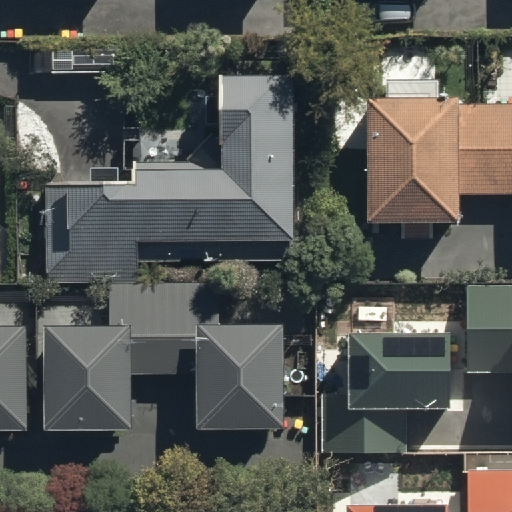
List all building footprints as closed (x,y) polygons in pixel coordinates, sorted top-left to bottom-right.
[(511,187),(511,72),(509,73),(510,142),(472,143),(471,69),(344,71),(346,235),(469,234),(469,188),(511,187)] [(200,108),(206,108),(207,138),(188,160),(135,160),(135,179),(120,178),(120,165),(93,165),(93,181),(48,181),(48,281),(139,281),(139,259),(293,260),(293,238),(295,238),(296,74),(219,74),(219,90),(199,90),(200,108)] [(221,282),(110,282),(110,324),(45,324),(45,428),(134,427),(134,373),(198,373),(198,425),(285,425),(285,320),(221,320),(221,282)] [(511,286),(470,287),(470,369),(511,368),(511,286)] [(0,429),(28,430),(29,321),(0,321),(0,429)] [(323,396),(323,449),(405,449),(405,406),(449,406),(448,333),(348,334),(349,396),(323,396)] [(511,511),(511,470),(469,471),(469,511),(511,511)] [(53,511),(53,501),(0,501),(0,511),(53,511)]
